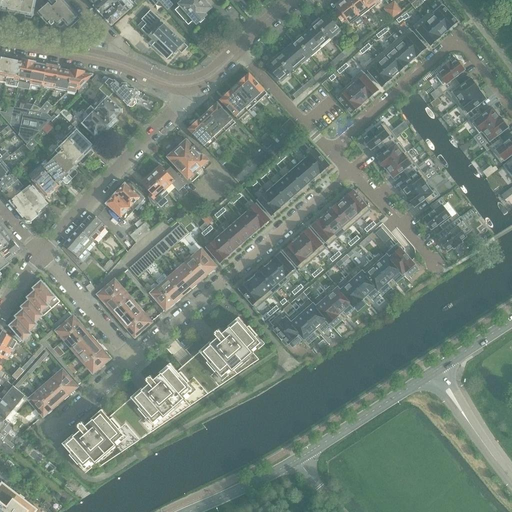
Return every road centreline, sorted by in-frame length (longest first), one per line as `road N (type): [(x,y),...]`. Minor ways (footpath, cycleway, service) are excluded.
road 1 (residential): [(133,360),(350,171)]
road 2 (residential): [(330,150),(456,46),(511,110)]
road 3 (residential): [(38,253),(177,107),(184,82)]
road 4 (tertiary): [(295,461),(435,370)]
road 5 (residential): [(133,360),(38,253)]
road 6 (residential): [(330,150),(235,49)]
road 7 (unclassified): [(511,479),(435,370)]
